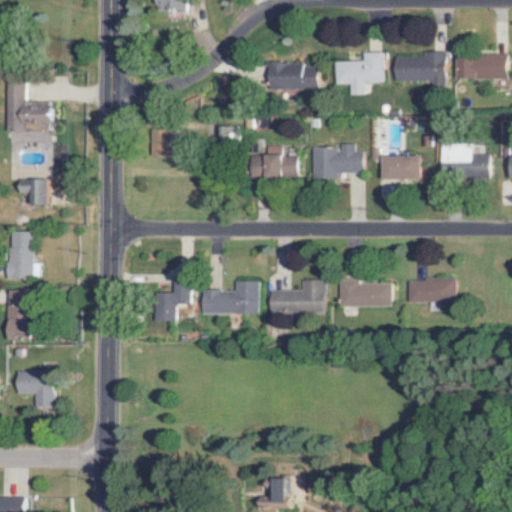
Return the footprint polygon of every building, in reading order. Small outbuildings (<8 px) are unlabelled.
[(152,0),(153,10),(181,10),(180,0),(152,0)] [(330,61),(331,84),(346,83),(346,94),(361,94),(361,82),(379,82),(378,52),(359,52),(359,60),(330,61)] [(391,56),(391,80),(427,80),(427,88),(441,88),(442,52),(420,52),(420,57),(391,56)] [(453,56),(452,78),(504,79),(504,57),(453,56)] [(314,89),(315,67),(300,66),(300,63),(266,62),(266,88),(314,89)] [(23,101),(22,77),(5,78),(5,129),(50,129),(49,101),(23,101)] [(232,143),(232,127),(217,127),(217,143),(232,143)] [(308,148),(308,178),(333,178),(333,172),(360,173),(360,152),(351,152),(351,143),(336,143),(336,148),(308,148)] [(438,178),(487,177),(487,155),(467,155),(467,143),(437,143),(438,178)] [(279,155),(278,145),(262,146),(262,157),(253,157),(253,178),(295,177),(295,155),(279,155)] [(419,157),(381,156),(380,179),(418,180),(419,157)] [(27,205),(45,204),(44,179),(16,180),(16,193),(26,193),(27,205)] [(33,277),(34,264),(29,264),(30,231),(6,230),(5,276),(33,277)] [(169,278),(169,292),(159,292),(159,320),(172,320),(172,302),(186,302),(186,277),(169,278)] [(405,279),(406,302),(453,301),(452,278),(405,279)] [(298,289),(266,290),(267,313),(322,312),(321,279),(298,279),(298,289)] [(389,306),(388,283),(354,283),(354,279),(336,279),(337,307),(389,306)] [(254,312),(254,280),(230,280),(230,290),(199,290),(199,313),(254,312)] [(5,339),(30,338),(29,290),(5,290),(5,339)] [(52,407),(51,371),(14,371),(15,394),(31,393),(31,407),(52,407)] [(287,478),(256,477),(256,506),(287,507),(287,478)] [(22,511),(22,497),(0,497),(0,511),(22,511)]
